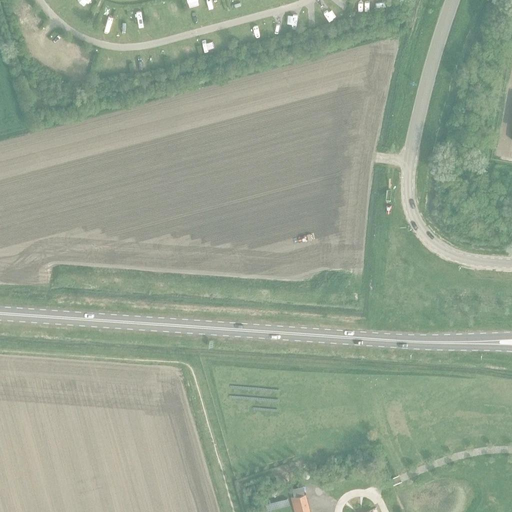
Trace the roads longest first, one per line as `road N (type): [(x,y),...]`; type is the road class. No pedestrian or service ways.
road 1 (secondary): [(0,313),(483,342)]
road 2 (tertiary): [(511,264),(451,254),(411,213),(410,149),(452,0)]
